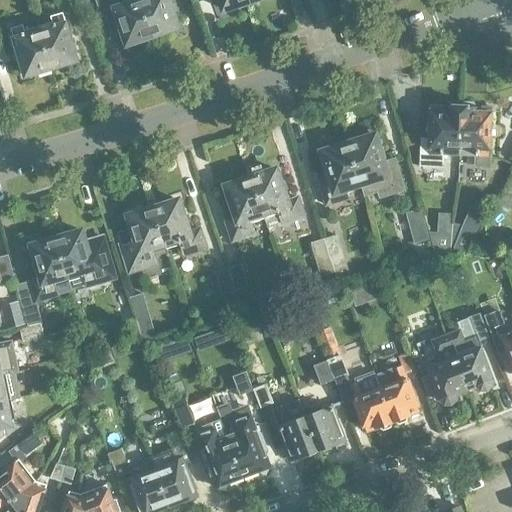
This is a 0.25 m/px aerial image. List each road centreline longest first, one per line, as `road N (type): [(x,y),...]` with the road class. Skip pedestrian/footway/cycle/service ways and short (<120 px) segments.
road 1 (residential): [(0,163),(481,9)]
road 2 (residential): [(282,511),(511,427)]
